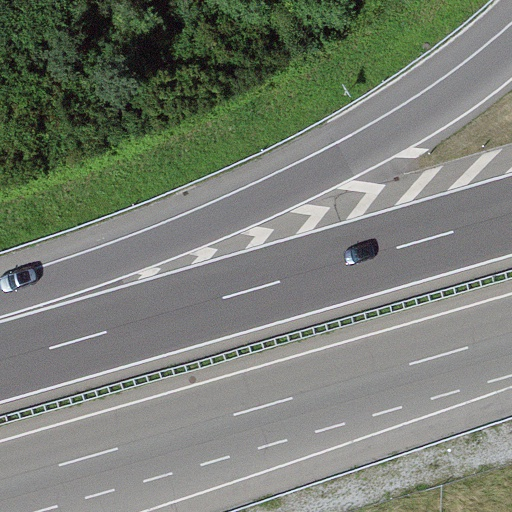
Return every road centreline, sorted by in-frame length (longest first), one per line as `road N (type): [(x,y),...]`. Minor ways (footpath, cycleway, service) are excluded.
road 1 (motorway): [(511,41),(409,117),(282,188),(0,298)]
road 2 (motorway): [(511,215),(0,363)]
road 3 (motorway): [(0,485),(511,338)]
